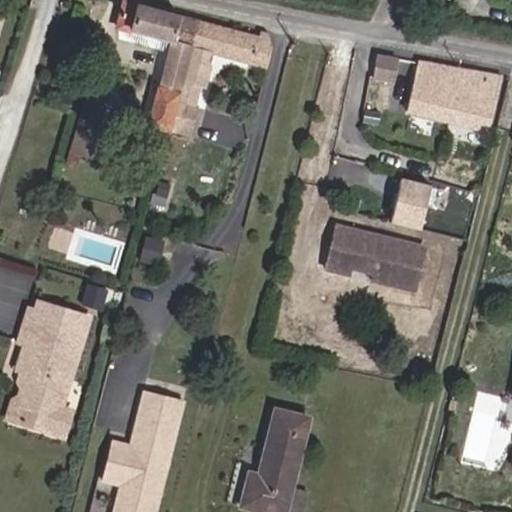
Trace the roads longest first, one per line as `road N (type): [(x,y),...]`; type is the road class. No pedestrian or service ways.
road 1 (unknown): [(288,21),(236,192),(151,338),(121,411)]
road 2 (residential): [(511,64),(173,0)]
road 3 (unknown): [(57,0),(0,158)]
